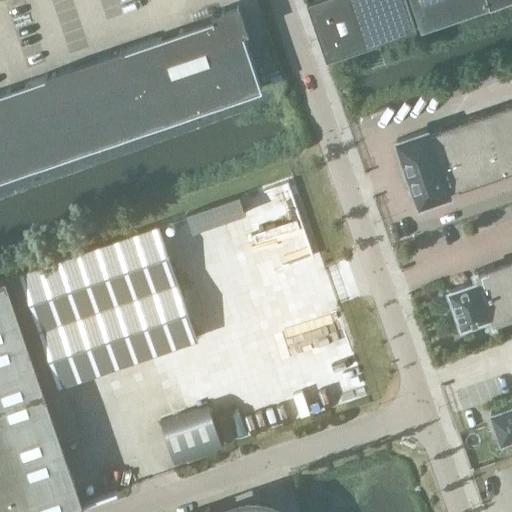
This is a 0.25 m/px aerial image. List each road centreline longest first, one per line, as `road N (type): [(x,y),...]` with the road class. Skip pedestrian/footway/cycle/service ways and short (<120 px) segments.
road 1 (unclassified): [(286,0),(427,409)]
road 2 (unclassified): [(127,511),(427,409)]
